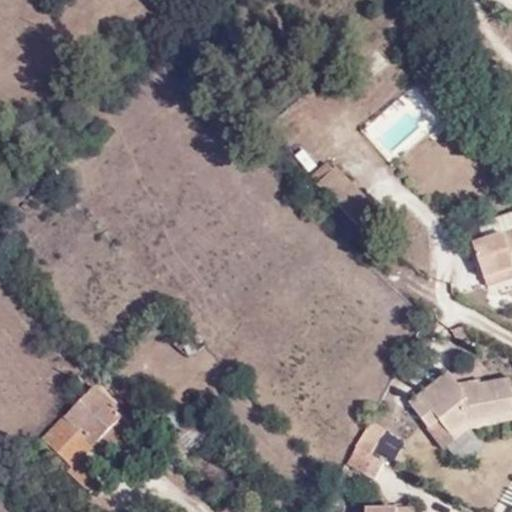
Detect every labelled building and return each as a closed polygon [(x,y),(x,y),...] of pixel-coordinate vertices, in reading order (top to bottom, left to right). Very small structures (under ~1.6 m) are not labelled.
[(393,226),(338,168),(318,187),(373,245),(393,226)] [(511,232),(475,246),(487,282),(511,272),(511,232)] [(511,272),(487,282),(489,289),(511,280),(511,272)] [(451,372),(409,405),(431,431),(441,423),(453,437),(470,423),(511,415),(511,380),(464,388),(451,372)] [(97,389),(46,441),(56,452),(74,469),(80,463),(96,447),(108,457),(136,428),(97,389)] [(177,471),(207,441),(176,410),(154,433),(161,441),(154,448),(177,471)] [(472,431),(511,425),(511,415),(470,423),(453,437),(458,444),(472,431)] [(447,451),(458,444),(453,437),(441,423),(431,431),(447,451)] [(374,458),(388,432),(373,424),(360,449),(374,458)] [(29,458),(40,469),(56,452),(46,441),(29,458)] [(387,465),(374,458),(360,449),(351,466),(379,481),(387,465)] [(102,486),(80,463),(74,469),(69,474),(93,496),(102,486)]
